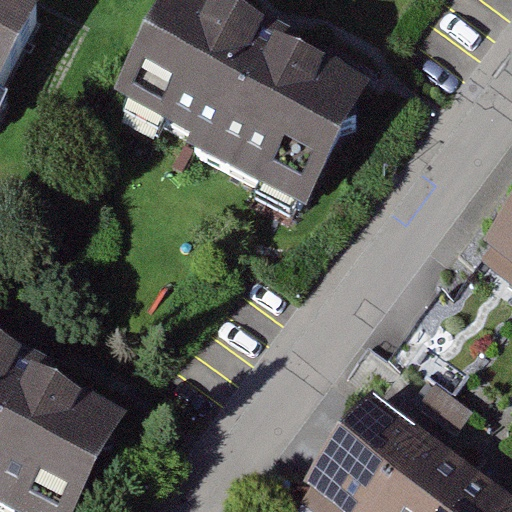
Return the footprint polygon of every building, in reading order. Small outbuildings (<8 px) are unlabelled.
[(0,0),(0,74),(40,0),(0,0)] [(360,109),(171,12),(107,137),(296,234),(360,109)] [(511,201),(483,241),(511,262),(511,201)] [(0,370),(0,511),(77,511),(119,432),(0,370)] [(360,511),(424,428),(374,391),(304,482),(343,511),(360,511)] [(422,426),(463,445),(477,415),(436,396),(422,426)] [(439,511),(474,466),(424,428),(360,511),(439,511)] [(511,511),(511,494),(474,466),(439,511),(511,511)]
